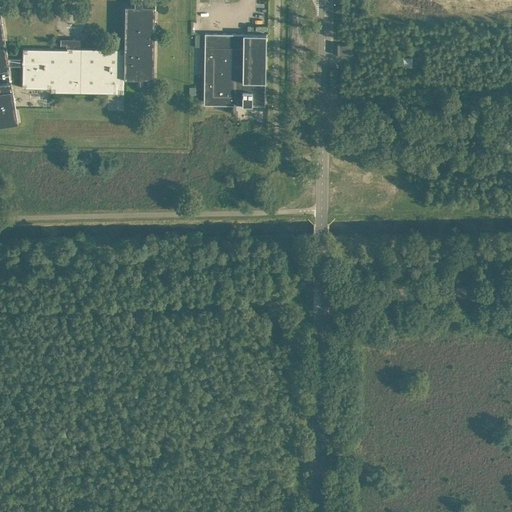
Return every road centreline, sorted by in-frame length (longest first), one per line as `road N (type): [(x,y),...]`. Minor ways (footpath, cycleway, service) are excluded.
road 1 (unclassified): [(320,294),(324,0)]
road 2 (unclassified): [(316,511),(320,294)]
road 3 (unclassified): [(511,291),(320,294)]
